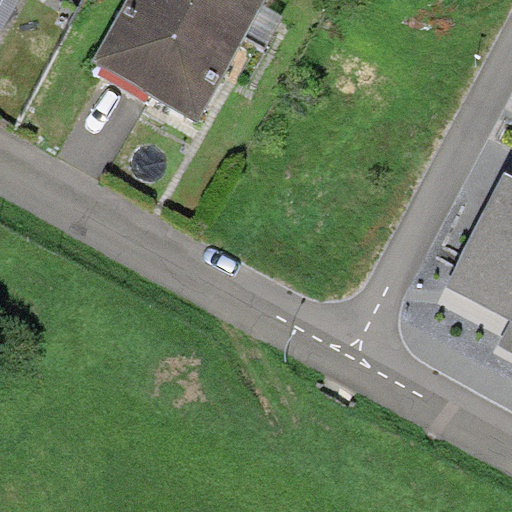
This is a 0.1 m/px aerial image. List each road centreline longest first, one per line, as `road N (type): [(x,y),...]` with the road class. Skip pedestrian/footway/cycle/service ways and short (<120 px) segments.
road 1 (residential): [(355,349),(0,152)]
road 2 (residential): [(355,349),(511,59)]
road 3 (residential): [(511,445),(355,349)]
